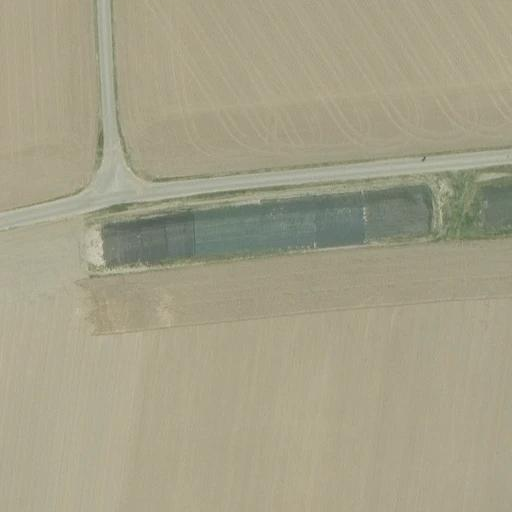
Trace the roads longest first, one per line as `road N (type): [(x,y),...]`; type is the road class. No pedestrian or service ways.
road 1 (unclassified): [(105,202),(511,153)]
road 2 (unclassified): [(98,0),(105,202)]
